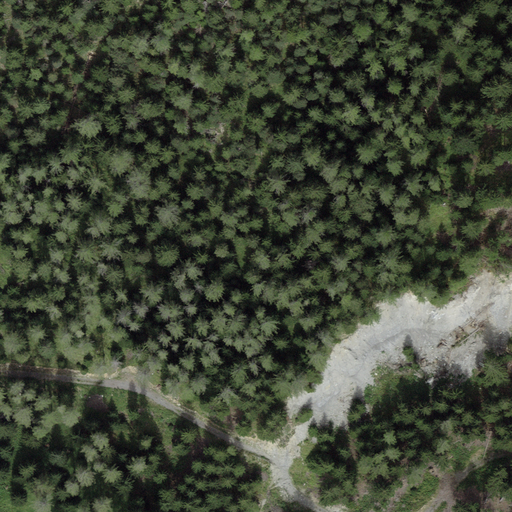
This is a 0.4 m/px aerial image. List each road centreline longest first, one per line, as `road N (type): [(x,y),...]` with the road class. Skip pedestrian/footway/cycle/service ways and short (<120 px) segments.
road 1 (track): [(0,374),(103,383),(148,396),(357,511)]
road 2 (track): [(406,511),(488,444),(511,439)]
